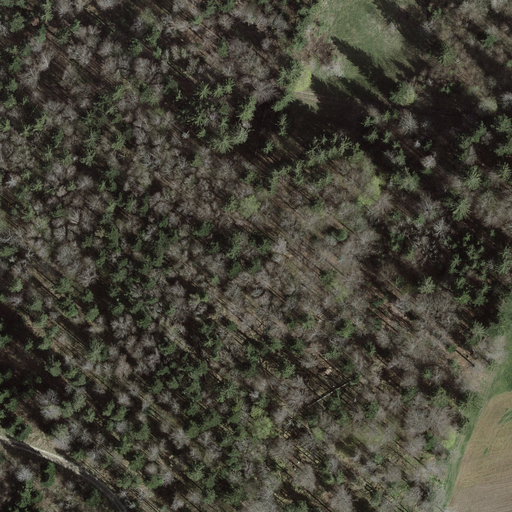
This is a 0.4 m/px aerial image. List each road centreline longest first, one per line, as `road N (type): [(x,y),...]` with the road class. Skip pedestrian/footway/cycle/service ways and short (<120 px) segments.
road 1 (track): [(0,75),(54,89),(156,78),(249,82),(422,114),(511,114)]
road 2 (track): [(124,511),(89,476),(0,439)]
